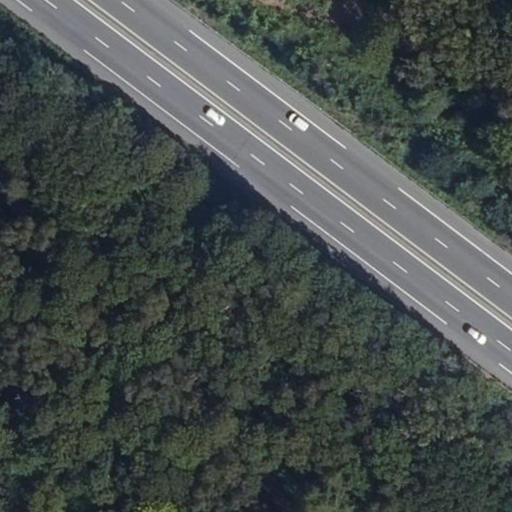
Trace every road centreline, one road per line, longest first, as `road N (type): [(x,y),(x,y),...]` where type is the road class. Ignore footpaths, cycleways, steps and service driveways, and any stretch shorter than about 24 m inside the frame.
road 1 (motorway): [(43,0),(511,353)]
road 2 (motorway): [(511,293),(120,0)]
road 3 (unknown): [(89,152),(129,252),(116,368),(159,511)]
road 4 (track): [(511,104),(275,0)]
